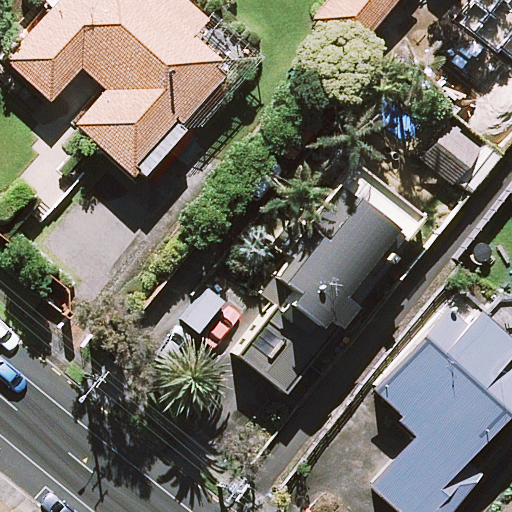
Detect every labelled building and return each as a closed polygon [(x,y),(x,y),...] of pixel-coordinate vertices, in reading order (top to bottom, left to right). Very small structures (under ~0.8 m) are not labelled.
[(206,18),(184,0),(54,0),(5,59),(52,98),(80,64),(106,85),(75,123),(138,174),(227,66),(191,36),(206,18)] [(396,0),(328,0),(313,21),(356,54),(396,0)] [(511,0),(482,0),(416,79),(496,146),(511,126),(511,0)] [(482,151),(450,123),(420,157),(452,185),(482,151)] [(408,230),(343,181),(275,271),(287,280),(234,351),(287,391),(367,285),(408,230)] [(511,342),(455,292),(371,388),(417,429),(369,483),(401,511),(444,511),(478,474),(462,459),(511,402),(511,342)]
